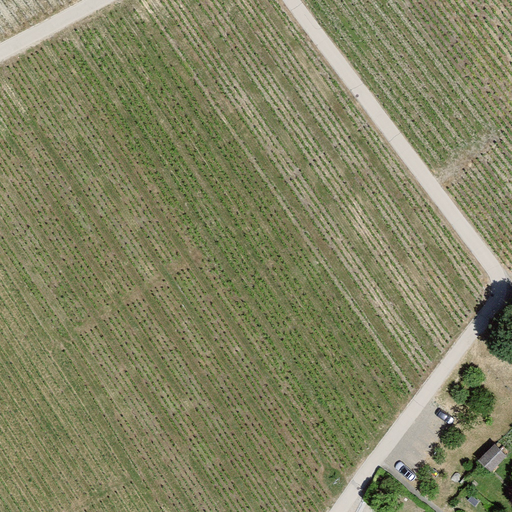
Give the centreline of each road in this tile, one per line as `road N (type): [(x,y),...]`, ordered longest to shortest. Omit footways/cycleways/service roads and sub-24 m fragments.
road 1 (track): [(342,511),(504,285),(294,0)]
road 2 (track): [(0,57),(110,0)]
